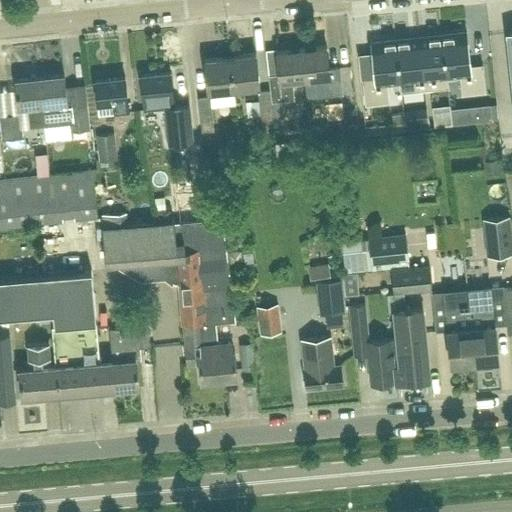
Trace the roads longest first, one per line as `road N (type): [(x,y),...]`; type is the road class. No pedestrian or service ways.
road 1 (residential): [(0,458),(511,411)]
road 2 (secondary): [(0,506),(511,460)]
road 3 (residential): [(0,30),(225,4)]
